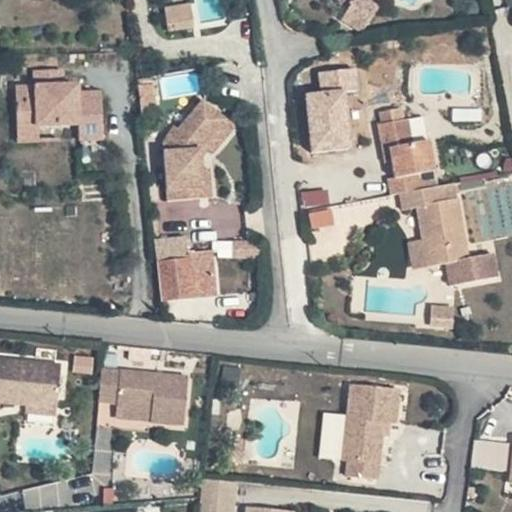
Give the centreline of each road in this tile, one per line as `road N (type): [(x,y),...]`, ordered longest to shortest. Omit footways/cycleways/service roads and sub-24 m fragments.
road 1 (residential): [(302,346),(267,0)]
road 2 (residential): [(0,316),(302,346)]
road 3 (residential): [(302,346),(511,370)]
